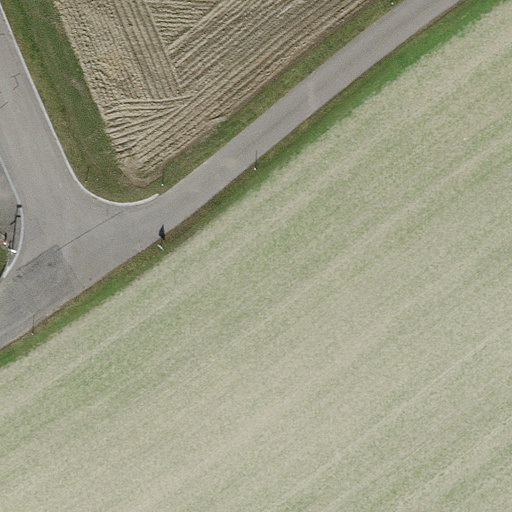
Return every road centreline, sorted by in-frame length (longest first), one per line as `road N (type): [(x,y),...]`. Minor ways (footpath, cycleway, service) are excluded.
road 1 (track): [(445,0),(82,271)]
road 2 (residential): [(0,318),(82,271),(0,67)]
